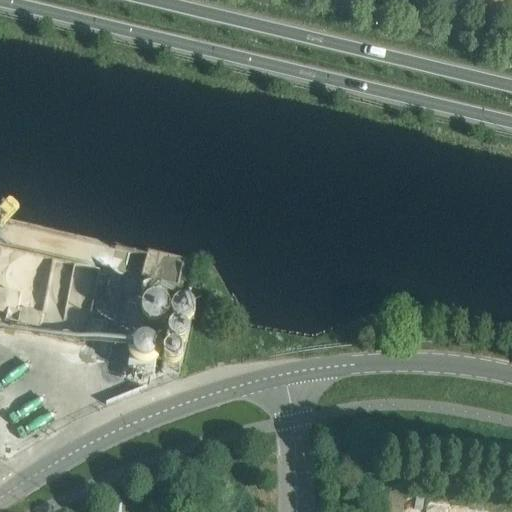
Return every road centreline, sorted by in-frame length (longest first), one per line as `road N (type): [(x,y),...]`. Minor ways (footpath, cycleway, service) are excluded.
road 1 (tertiary): [(511,376),(359,364),(225,389),(124,429),(0,500)]
road 2 (secondary): [(0,1),(511,123)]
road 3 (secondary): [(511,85),(154,0)]
road 4 (unclassified): [(511,45),(319,0)]
